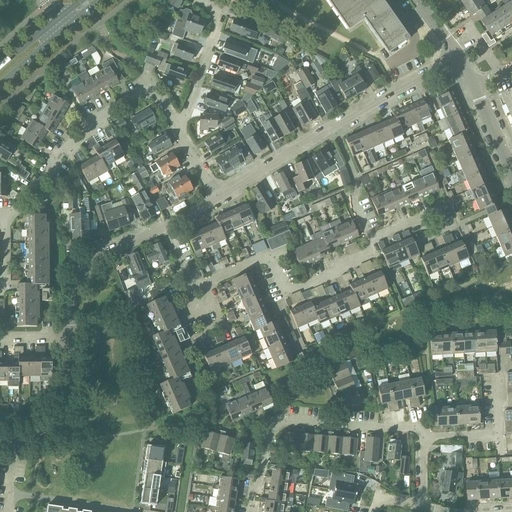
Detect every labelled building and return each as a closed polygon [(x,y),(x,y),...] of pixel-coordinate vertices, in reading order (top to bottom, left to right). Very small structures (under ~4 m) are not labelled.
[(325,0),(348,31),(350,29),(363,20),(387,54),(409,39),(381,0),(325,0)] [(478,0),(460,0),(466,8),(478,0)] [(481,21),(487,17),(491,15),(487,8),(481,0),(478,0),(466,8),(472,18),(477,15),(481,21)] [(491,15),(487,17),(488,19),(482,23),(492,38),(511,24),(511,3),(510,5),(507,0),(504,0),(502,2),(506,8),(502,11),(501,10),(500,9),(496,12),(497,14),(492,17),(491,15)] [(181,21),(201,29),(204,22),(200,21),(201,19),(189,15),(188,17),(183,15),(181,21)] [(259,29),(249,26),(234,20),(230,32),(255,41),(259,29)] [(201,29),(181,21),(179,27),(184,29),(183,32),(195,36),(195,34),(199,35),(201,29)] [(263,35),(281,45),(286,36),(267,27),(263,35)] [(491,42),(486,34),(482,37),(489,48),(496,44),(494,40),(493,41),(491,42)] [(251,49),(226,40),(223,49),(225,49),(223,54),(246,62),(251,49)] [(193,51),(178,45),(174,44),(169,55),(189,62),(193,51)] [(148,53),(144,63),(155,68),(156,66),(158,67),(161,59),(148,53)] [(220,57),(217,67),(236,74),(237,69),(243,71),(245,66),(220,57)] [(275,64),(283,68),(288,63),(278,57),(275,64)] [(102,66),(104,69),(99,72),(99,71),(99,72),(108,88),(109,88),(108,88),(117,83),(118,83),(114,75),(119,72),(112,60),(102,66)] [(259,67),(248,63),(245,70),(256,74),(259,67)] [(167,65),(164,74),(167,75),(167,77),(182,83),(186,72),(171,66),(167,65)] [(352,78),(347,80),(356,96),(365,91),(359,80),(362,78),(364,77),(358,67),(353,70),(354,71),(350,74),(351,76),(352,78)] [(296,74),(304,87),(305,90),(315,84),(305,69),(296,74)] [(372,69),(367,72),(373,81),(378,78),(378,77),(372,69)] [(90,77),(89,77),(99,94),(99,93),(108,88),(108,89),(108,88),(99,72),(98,72),(99,72),(90,77)] [(214,76),(210,86),(232,94),(236,84),(214,76)] [(262,88),(264,81),(252,76),(250,84),(262,88)] [(80,82),(89,99),(90,99),(90,98),(98,94),(99,94),(89,77),(89,78),(81,82),(80,82)] [(356,96),(347,80),(342,83),(340,80),(336,82),(335,82),(334,80),(331,82),(329,83),(335,94),(340,90),(346,101),(356,96)] [(89,99),(80,82),(80,83),(71,88),(71,87),(70,88),(80,105),(81,107),(87,104),(85,101),(89,99)] [(261,88),(246,83),(242,93),(252,96),(261,88)] [(296,92),(300,89),(303,88),(300,83),(293,87),(296,92)] [(295,92),(302,104),(293,109),(302,126),(316,119),(306,102),(311,99),(305,90),(304,87),(303,88),(300,89),(296,92),(295,92)] [(327,88),(315,95),(325,114),(338,107),(327,88)] [(511,90),(502,95),(511,118),(511,90)] [(439,109),(457,102),(457,101),(453,92),(447,94),(435,99),(435,100),(436,99),(440,109),(439,109)] [(218,111),(219,110),(224,112),(228,102),(222,100),(222,99),(207,94),(203,105),(218,111)] [(47,105),(47,106),(63,115),(68,106),(69,107),(69,106),(54,97),(53,96),(47,105)] [(428,99),(426,100),(432,113),(436,111),(430,98),(429,99),(428,99)] [(250,99),(244,105),(247,111),(249,115),(256,111),(250,99)] [(272,119),(282,137),(293,131),(281,110),(286,107),(282,100),(277,103),(279,107),(275,109),(278,116),(272,119)] [(413,105),(421,122),(430,118),(431,118),(423,100),(422,100),(422,101),(413,105),(413,104),(413,105)] [(235,118),(247,111),(244,105),(242,102),(229,109),(235,118)] [(457,102),(439,109),(440,110),(444,119),(462,112),(461,111),(457,102)] [(63,115),(47,106),(47,105),(46,106),(47,106),(41,114),(41,115),(57,125),(57,124),(62,116),(63,116),(63,115)] [(403,109),(411,127),(411,126),(420,122),(421,122),(413,105),(412,105),(403,109)] [(392,113),(395,118),(400,131),(402,136),(403,136),(401,130),(410,126),(410,127),(411,127),(403,109),(402,109),(403,109),(393,114),(393,113),(392,113)] [(154,121),(152,116),(153,114),(151,112),(149,112),(148,110),(135,117),(135,118),(130,121),(135,129),(140,126),(140,127),(141,128),(154,121)] [(448,129),(466,122),(466,121),(465,121),(461,112),(462,112),(444,119),(444,120),(445,119),(448,129)] [(57,125),(41,115),(36,124),(31,121),(31,122),(35,124),(47,131),(52,134),(51,134),(57,125)] [(200,115),(199,130),(207,130),(207,128),(215,128),(216,116),(200,115)] [(271,144),(282,137),(272,119),(267,123),(262,116),(257,119),(271,144)] [(224,128),(234,122),(230,117),(220,122),(224,128)] [(385,123),(392,140),(393,140),(393,139),(402,135),(402,136),(400,131),(395,118),(385,122),(384,122),(385,123)] [(119,130),(126,126),(122,120),(115,125),(119,130)] [(35,124),(31,122),(26,130),(25,130),(25,131),(41,141),(42,140),(41,140),(46,132),(51,135),(52,134),(47,131),(35,124)] [(466,122),(448,129),(448,130),(449,129),(453,138),(448,141),(453,139),(465,134),(471,132),(470,131),(466,122)] [(223,129),(226,133),(235,128),(232,123),(223,129)] [(375,127),(382,144),(383,144),(392,140),(385,123),(375,127),(375,126),(375,127)] [(364,131),(372,148),(373,149),(373,148),(382,144),(375,127),(365,131),(364,131)] [(41,141),(25,131),(20,139),(19,139),(19,140),(35,150),(36,150),(35,149),(41,141)] [(242,135),(246,142),(254,155),(257,153),(259,154),(262,152),(262,150),(264,149),(256,136),(252,138),(248,131),(242,135)] [(355,136),(354,136),(362,153),(363,153),(363,152),(372,148),(364,131),(356,135),(355,135),(355,136)] [(224,145),(221,141),(228,137),(225,132),(218,135),(205,143),(207,147),(206,148),(208,152),(210,152),(211,153),(224,145)] [(469,143),(465,134),(453,139),(448,141),(452,150),(470,143),(469,143)] [(153,143),(147,146),(153,156),(171,146),(165,135),(153,142),(153,143)] [(345,139),(344,140),(352,158),(353,157),(362,153),(354,136),(345,140),(345,139)] [(0,160),(5,164),(6,162),(15,167),(19,161),(18,159),(22,153),(14,148),(0,139),(0,160)] [(114,141),(105,147),(114,163),(123,157),(123,158),(124,158),(114,141)] [(456,161),(474,153),(470,144),(470,143),(452,150),(452,151),(453,151),(457,160),(456,161)] [(114,163),(105,147),(96,152),(95,151),(95,152),(98,156),(105,168),(107,173),(105,168),(114,163)] [(239,156),(235,149),(215,161),(219,168),(239,156)] [(319,154),(331,174),(337,170),(334,165),(334,164),(326,150),(319,154)] [(418,153),(419,157),(420,159),(426,156),(424,150),(418,153)] [(239,156),(219,168),(223,175),(243,163),(245,166),(253,161),(247,151),(239,156)] [(372,164),(378,162),(373,152),(367,154),(372,164)] [(159,173),(177,162),(171,153),(149,166),(153,174),(158,171),(159,173)] [(475,154),(474,153),(456,161),(457,161),(461,170),(461,171),(479,163),(478,163),(474,154),(475,154)] [(320,180),(330,174),(331,174),(319,154),(312,158),(320,173),(314,177),(317,182),(320,180)] [(105,168),(98,156),(88,162),(97,178),(107,172),(107,173),(105,168)] [(131,161),(136,168),(141,165),(142,165),(137,157),(131,161)] [(97,178),(88,162),(79,167),(78,167),(88,184),(88,183),(97,178)] [(177,162),(159,173),(159,174),(156,176),(159,181),(178,170),(177,168),(179,167),(178,165),(177,162)] [(298,177),(292,179),(298,193),(308,188),(305,182),(313,179),(305,162),(294,167),(298,177)] [(459,184),(465,181),(483,173),(482,173),(478,164),(479,164),(479,163),(461,171),(455,174),(459,184)] [(418,172),(421,177),(429,195),(429,194),(438,190),(438,191),(439,190),(432,174),(434,173),(431,166),(418,172)] [(136,171),(144,185),(150,183),(151,182),(143,167),(136,171)] [(20,169),(16,175),(25,181),(28,175),(20,169)] [(144,186),(137,173),(131,177),(138,190),(144,186)] [(284,173),(273,178),(281,194),(284,198),(286,197),(289,202),(292,201),(291,199),(297,196),(294,191),(293,192),(291,188),(284,173)] [(483,173),(465,181),(466,181),(470,190),(469,191),(470,191),(487,183),(483,174),(483,173)] [(172,193),(189,183),(184,176),(179,179),(178,177),(177,177),(167,182),(168,183),(163,186),(166,192),(171,190),(172,193)] [(411,181),(419,199),(419,198),(428,194),(428,195),(429,195),(421,177),(420,177),(420,178),(411,182),(411,181)] [(349,178),(341,181),(343,189),(351,186),(349,178)] [(401,185),(401,186),(409,204),(409,203),(418,199),(419,199),(411,181),(410,181),(410,182),(401,186),(401,185)] [(189,183),(172,193),(174,196),(171,197),(175,203),(177,202),(178,201),(179,202),(189,196),(187,193),(193,190),(189,183)] [(474,200),(474,201),(492,193),(491,193),(487,184),(488,184),(487,183),(470,191),(464,193),(466,198),(472,196),(474,200)] [(251,192),(254,196),(252,197),(255,202),(251,205),(258,216),(262,213),(263,214),(273,208),(270,204),(260,186),(251,192)] [(408,204),(409,204),(401,186),(400,186),(391,190),(399,208),(399,207),(408,203),(408,204)] [(155,187),(153,188),(148,191),(151,196),(158,192),(155,187)] [(381,194),(388,212),(389,212),(389,211),(398,207),(398,208),(399,208),(391,190),(390,190),(391,191),(381,195),(381,194)] [(486,215),(487,217),(499,212),(499,210),(497,205),(496,204),(492,194),(492,193),(474,201),(475,201),(478,210),(478,211),(483,209),(484,211),(486,215)] [(388,212),(381,194),(380,194),(381,195),(371,199),(371,198),(370,199),(378,217),(379,217),(379,216),(388,212)] [(132,198),(133,201),(136,207),(140,214),(141,214),(145,220),(154,214),(150,207),(152,206),(149,200),(147,200),(144,195),(140,198),(138,195),(132,198)] [(49,206),(55,210),(61,201),(56,197),(55,198),(49,206)] [(155,202),(159,210),(160,212),(169,208),(163,198),(155,202)] [(91,199),(84,200),(85,213),(92,212),(91,199)] [(123,207),(113,211),(119,228),(129,225),(125,213),(131,211),(127,199),(121,201),(123,207)] [(108,232),(119,228),(113,211),(111,203),(101,207),(100,206),(94,208),(99,221),(104,219),(108,232)] [(302,203),(290,208),(295,219),(307,213),(302,203)] [(235,210),(243,228),(243,227),(252,223),(252,224),(253,223),(245,205),(244,206),(245,206),(236,210),(235,210)] [(225,214),(233,232),(242,228),(243,228),(235,210),(234,210),(235,211),(226,215),(225,214)] [(487,218),(491,227),(508,220),(504,210),(505,210),(504,210),(499,212),(487,217),(487,218)] [(223,236),(225,241),(223,236),(232,232),(233,232),(225,214),(224,214),(225,215),(216,219),(215,218),(215,219),(217,224),(223,236)] [(72,239),(80,239),(79,215),(69,216),(70,233),(72,233),(72,239)] [(79,215),(80,239),(88,238),(88,232),(90,232),(89,221),(87,221),(87,215),(79,215)] [(26,285),(26,286),(35,286),(45,286),(45,285),(45,271),(44,271),(44,266),(45,266),(45,249),(44,249),(44,244),(45,244),(44,244),(44,238),(45,238),(45,230),(44,229),(44,225),(45,224),(45,219),(45,216),(26,216),(26,225),(28,225),(28,230),(26,230),(26,239),(28,239),(28,244),(26,244),(26,245),(28,245),(28,250),(26,250),(26,266),(28,267),(28,271),(26,271),(26,285)] [(224,241),(225,241),(223,236),(217,224),(215,219),(214,219),(217,224),(207,228),(207,227),(207,228),(217,250),(220,248),(218,243),(224,241)] [(359,237),(351,220),(350,220),(341,224),(348,241),(358,237),(358,238),(359,237)] [(509,220),(508,220),(491,227),(491,228),(492,228),(495,237),(511,229),(511,228),(509,221),(509,220)] [(348,241),(341,224),(340,224),(340,225),(331,229),(331,228),(330,228),(338,246),(348,242),(348,241)] [(278,231),(276,226),(268,229),(272,237),(287,231),(286,228),(278,231)] [(197,232),(205,250),(205,249),(209,247),(212,252),(217,250),(207,228),(206,228),(207,228),(198,232),(197,232)] [(321,232),(320,233),(322,238),(328,250),(330,255),(328,250),(337,246),(338,246),(330,228),(330,229),(321,233),(321,232)] [(511,229),(495,237),(495,238),(496,238),(500,247),(511,241),(511,229)] [(205,250),(197,232),(197,233),(188,237),(187,236),(197,261),(203,258),(200,252),(204,250),(205,250)] [(313,241),(312,242),(320,259),(321,259),(330,255),(328,250),(322,238),(320,233),(322,238),(313,242),(313,241)] [(285,238),(283,234),(277,236),(282,247),(287,245),(285,238)] [(282,247),(277,236),(271,239),(276,250),(282,247)] [(401,243),(409,261),(409,260),(418,256),(418,257),(419,256),(411,238),(410,239),(401,243)] [(276,250),(271,239),(266,241),(270,252),(276,250)] [(511,241),(500,247),(499,247),(500,248),(504,257),(504,258),(511,254),(511,241)] [(260,253),(267,251),(263,242),(257,244),(260,253)] [(303,246),(310,263),(310,264),(311,264),(310,263),(320,259),(320,260),(320,259),(312,242),(303,246)] [(451,246),(450,246),(458,263),(468,259),(468,260),(468,259),(461,242),(460,242),(451,246)] [(153,252),(145,255),(149,265),(157,261),(159,265),(162,264),(163,266),(169,264),(168,261),(169,261),(161,243),(151,248),(153,252)] [(408,261),(409,261),(401,243),(400,243),(401,243),(391,247),(399,265),(399,264),(408,261)] [(300,268),(310,263),(303,246),(302,246),(302,247),(293,251),(293,250),(292,250),(300,268),(301,268),(300,268)] [(458,263),(450,246),(450,247),(441,251),(441,250),(440,250),(448,267),(457,264),(458,264),(458,263)] [(380,252),(388,270),(389,273),(400,268),(399,265),(391,247),(390,247),(391,248),(386,250),(381,252),(381,251),(380,252)] [(448,267),(440,250),(440,251),(431,255),(431,254),(430,255),(438,272),(448,268),(449,268),(448,267)] [(129,258),(125,260),(135,284),(148,279),(145,272),(146,271),(138,253),(128,257),(129,258)] [(438,272),(430,255),(421,259),(420,259),(428,277),(428,276),(438,272),(438,273),(438,272)] [(387,290),(380,272),(379,273),(370,277),(377,295),(377,294),(387,290)] [(253,284),(249,274),(232,281),(236,291),(253,284)] [(362,275),(357,277),(359,281),(367,299),(367,298),(376,294),(377,295),(370,277),(369,277),(369,278),(364,280),(362,275)] [(369,304),(367,299),(359,281),(359,282),(350,286),(350,285),(349,285),(351,291),(357,303),(359,308),(369,304)] [(241,301),(257,294),(253,284),(236,291),(238,296),(233,298),(236,304),(241,301)] [(359,308),(357,303),(351,291),(349,285),(349,286),(351,291),(342,295),(342,294),(349,312),(350,312),(349,311),(358,308),(359,308)] [(139,305),(134,289),(123,293),(129,309),(139,305)] [(151,300),(158,297),(155,289),(148,292),(151,300)] [(51,302),(51,290),(41,290),(41,302),(51,302)] [(262,304),(257,294),(241,301),(245,311),(262,304)] [(349,312),(342,294),(341,294),(341,295),(332,299),(332,298),(332,299),(339,316),(340,316),(349,312)] [(149,339),(150,339),(163,368),(164,367),(167,373),(165,374),(168,381),(159,386),(160,386),(163,393),(165,393),(167,399),(165,400),(166,401),(168,400),(170,406),(169,407),(172,414),(172,415),(190,407),(190,406),(189,407),(186,399),(183,393),(183,392),(182,392),(180,386),(177,378),(186,374),(183,366),(182,367),(179,361),(180,360),(167,331),(176,327),(173,319),(172,320),(170,314),(170,313),(170,312),(169,313),(167,306),(164,299),(164,298),(146,306),(147,306),(150,314),(152,313),(154,319),(152,320),(153,321),(155,320),(157,326),(156,327),(159,334),(149,339)] [(322,303),(321,303),(329,321),(330,321),(330,320),(339,316),(339,317),(339,316),(332,299),(331,299),(322,303)] [(300,307),(299,307),(307,325),(308,325),(308,324),(317,320),(312,308),(309,303),(300,307)] [(312,308),(317,320),(319,325),(320,325),(320,324),(329,320),(329,321),(321,303),(321,304),(312,308),(310,303),(309,303),(312,308)] [(249,321),(266,314),(262,304),(245,311),(247,316),(242,318),(244,324),(249,321)] [(290,311),(289,312),(297,330),(298,329),(297,329),(307,325),(299,307),(299,308),(290,312),(290,311)] [(270,324),(266,314),(249,321),(254,332),(258,330),(270,324)] [(270,324),(258,330),(262,339),(279,332),(275,322),(270,324)] [(184,329),(181,330),(174,333),(179,344),(189,340),(184,329)] [(498,344),(504,343),(506,343),(505,331),(497,331),(498,344)] [(279,332),(262,339),(267,349),(284,342),(279,332)] [(313,336),(317,345),(325,342),(321,332),(313,336)] [(474,353),(485,353),(484,332),(473,333),(474,353)] [(484,332),(485,353),(496,352),(495,332),(484,332)] [(463,354),(474,353),(473,333),(462,334),(463,354)] [(451,334),(441,335),(442,355),(453,355),(451,334)] [(462,334),(451,334),(453,355),(463,354),(462,334)] [(431,356),(442,355),(441,335),(430,336),(431,356)] [(251,355),(243,338),(233,343),(241,359),(251,355)] [(233,343),(223,347),(231,364),(241,359),(233,343),(233,342),(233,343)] [(284,342),(267,349),(271,359),(288,352),(284,342)] [(223,347),(213,351),(221,368),(231,364),(223,347),(223,346),(223,347)] [(211,372),(221,368),(213,351),(204,355),(203,355),(203,356),(211,373),(211,372)] [(271,359),(276,370),(292,362),(288,352),(271,359)] [(18,383),(18,377),(18,364),(18,359),(18,358),(18,364),(8,364),(8,383),(8,387),(18,387),(18,383)] [(18,364),(18,377),(28,377),(28,378),(29,378),(29,377),(29,359),(29,358),(28,358),(28,359),(18,359),(18,364)] [(39,359),(29,359),(29,377),(39,377),(39,378),(40,378),(40,377),(40,359),(40,358),(39,358),(39,359)] [(40,359),(40,377),(50,377),(50,378),(51,378),(51,358),(50,358),(50,359),(40,359)] [(330,375),(334,384),(350,377),(344,363),(324,371),(326,376),(328,375),(329,375),(330,375)] [(356,390),(350,377),(334,384),(338,392),(334,394),(335,396),(336,399),(356,390)] [(473,380),(465,380),(465,387),(475,386),(475,377),(473,377),(473,380)] [(420,379),(409,381),(415,408),(419,407),(418,398),(424,397),(420,379)] [(410,409),(415,408),(409,381),(399,383),(402,401),(408,400),(410,409)] [(240,386),(244,396),(252,413),(262,409),(254,391),(250,394),(245,383),(240,386)] [(399,383),(389,385),(394,412),(398,411),(396,402),(402,401),(399,383)] [(389,413),(394,412),(389,385),(377,388),(379,396),(381,405),(387,404),(389,413)] [(254,391),(262,409),(265,407),(272,404),(272,405),(272,404),(269,396),(265,387),(254,391)] [(358,396),(356,390),(336,399),(337,402),(341,401),(345,410),(361,403),(358,396)] [(244,396),(234,400),(242,417),(252,413),(244,396)] [(242,417),(234,400),(225,404),(224,404),(232,422),(242,417)] [(466,405),(468,426),(479,425),(478,404),(466,405)] [(456,406),(457,426),(468,426),(466,405),(456,406)] [(446,427),(445,406),(434,407),(435,428),(446,427)] [(445,406),(446,427),(457,426),(456,406),(445,406)] [(283,451),(297,452),(299,431),(295,430),(294,434),(284,433),(283,451)] [(201,449),(215,453),(220,432),(216,431),(215,435),(205,432),(201,449)] [(297,452),(312,453),(313,436),(303,435),(304,431),(299,431),(297,452)] [(220,432),(215,453),(229,456),(233,440),(224,437),(224,436),(224,434),(225,433),(220,432)] [(312,453),(326,454),(328,433),(323,433),(323,437),(313,436),(312,453)] [(326,454),(341,456),(342,438),(332,437),(333,433),(328,433),(326,454)] [(352,439),(342,438),(341,456),(355,457),(357,435),(352,435),(352,439)] [(366,438),(364,462),(377,463),(379,439),(366,438)] [(389,446),(387,460),(389,460),(390,461),(393,462),(394,460),(399,461),(401,447),(399,447),(400,442),(390,441),(390,446),(389,446)] [(241,460),(240,464),(251,466),(251,461),(252,461),(254,446),(243,445),(241,460)] [(165,464),(166,464),(162,463),(164,447),(157,446),(156,448),(146,446),(144,461),(165,464)] [(453,447),(451,468),(461,469),(462,455),(462,448),(453,447)] [(406,475),(408,458),(400,457),(398,475),(406,475)] [(488,467),(487,460),(480,460),(479,461),(479,465),(480,469),(488,469),(488,467)] [(163,478),(165,464),(144,461),(142,475),(163,478)] [(443,484),(445,485),(443,492),(455,494),(456,487),(461,488),(462,481),(463,475),(457,474),(458,469),(451,468),(449,468),(448,473),(445,472),(442,475),(441,481),(443,484)] [(265,477),(264,480),(289,483),(290,475),(296,476),(297,472),(291,470),(290,473),(278,470),(272,469),(272,470),(273,470),(272,473),(271,478),(265,477)] [(254,473),(246,471),(244,478),(253,480),(254,473)] [(350,484),(352,476),(331,472),(328,490),(355,495),(357,485),(352,484),(350,484)] [(163,479),(163,478),(142,475),(144,476),(142,490),(158,492),(160,478),(163,479)] [(212,486),(211,488),(235,491),(236,488),(237,483),(243,484),(244,479),(237,478),(237,480),(219,478),(218,486),(212,486)] [(490,500),(501,500),(499,479),(489,480),(490,500)] [(501,500),(511,499),(510,479),(499,479),(501,500)] [(287,494),(289,483),(264,480),(264,482),(270,483),(269,488),(270,488),(270,491),(287,494)] [(479,501),(490,500),(489,480),(478,481),(479,501)] [(479,501),(478,481),(467,481),(468,502),(479,501)] [(235,494),(235,491),(211,488),(211,490),(217,491),(216,499),(240,503),(241,500),(235,499),(235,494)] [(155,507),(158,492),(142,490),(140,504),(155,507)] [(324,508),(345,511),(346,504),(348,504),(353,505),(354,504),(356,504),(357,497),(355,496),(355,495),(328,490),(334,492),(332,500),(326,499),(324,508)] [(268,500),(259,498),(259,501),(292,506),(292,503),(286,502),(287,494),(270,491),(269,494),(268,500)] [(209,507),(208,509),(229,511),(231,511),(232,509),(233,510),(234,504),(240,505),(240,503),(216,499),(215,508),(209,507)] [(292,506),(259,501),(258,503),(265,504),(264,509),(264,511),(282,511),(283,507),(291,508),(292,506)]
